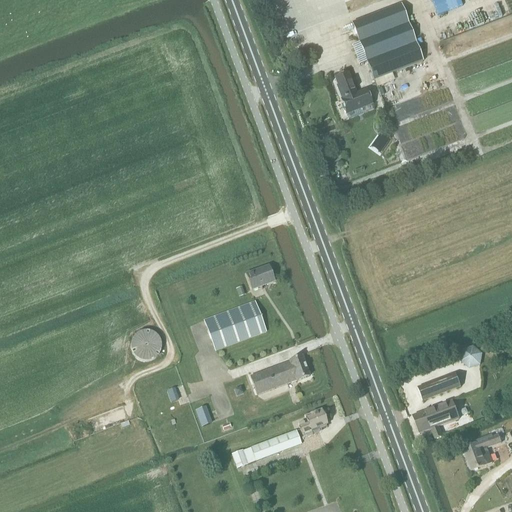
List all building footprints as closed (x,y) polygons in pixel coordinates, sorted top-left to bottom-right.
[(374,81),(423,63),(401,5),(352,24),(374,81)] [(357,94),(349,73),(335,78),(340,90),(338,91),(342,100),(341,101),(347,115),(373,105),(367,90),(357,94)] [(386,144),(381,140),(374,149),(380,153),(386,144)] [(251,291),(261,288),(260,286),(273,281),(268,267),(246,276),(251,291)] [(215,352),(266,333),(254,303),(204,322),(215,352)] [(164,348),(164,344),(163,341),(161,338),(159,336),(157,334),(155,332),(152,331),(148,331),(145,331),(141,332),(138,333),(135,335),(133,337),(131,341),(130,344),(130,347),(130,351),(131,354),(132,356),(134,359),(137,362),(140,363),(142,364),(146,365),(149,365),(153,364),(156,362),(159,360),(161,358),(163,355),(164,352),(164,348)] [(470,371),(481,367),(483,356),(475,349),(463,353),(462,364),(470,371)] [(289,363),(250,378),(252,384),(255,391),(257,396),(296,382),(309,377),(302,358),(289,363)] [(423,402),(461,388),(456,375),(418,389),(423,402)] [(235,390),(237,396),(243,394),(241,388),(235,390)] [(442,437),(439,428),(460,420),(452,401),(412,417),(419,435),(431,431),(435,440),(442,437)] [(311,434),(319,431),(319,429),(327,426),(322,413),(305,420),(307,425),(299,429),(301,436),(310,432),(311,434)] [(243,451),(231,455),(237,470),(301,445),(296,432),(243,452),(243,451)] [(493,464),(487,450),(501,445),(498,437),(463,450),(472,472),(493,464)]
